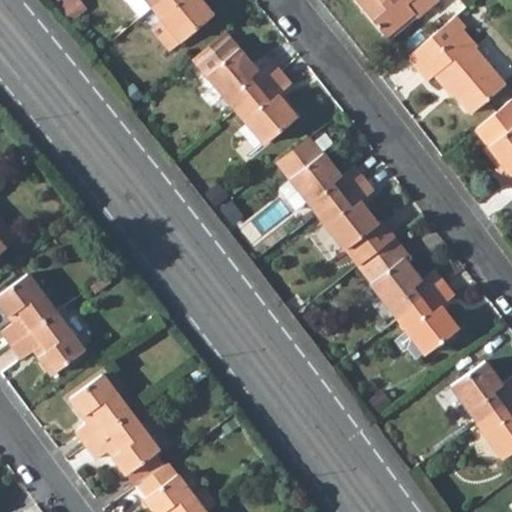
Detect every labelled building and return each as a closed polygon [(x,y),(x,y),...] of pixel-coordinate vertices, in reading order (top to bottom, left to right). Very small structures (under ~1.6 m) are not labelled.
[(147,7),(141,0),(122,0),(136,16),(147,7)] [(155,0),(147,7),(177,42),(209,15),(196,0),(155,0)] [(355,0),(351,4),(383,41),(410,18),(413,22),(435,3),(432,0),(355,0)] [(455,19),(405,61),(424,85),(431,80),(442,93),(444,91),(467,118),(501,90),(471,54),(477,48),(455,19)] [(202,75),(231,110),(276,73),(265,60),(252,71),(233,48),(202,75)] [(276,73),(231,110),(258,144),(290,117),(273,96),(286,85),(276,73)] [(511,109),(508,103),(473,133),(486,150),(481,153),(496,173),(500,169),(509,182),(505,184),(511,193),(511,109)] [(298,195),(312,214),(359,180),(349,167),(336,176),(320,155),(317,156),(308,144),(285,161),(276,167),(298,195)] [(359,180),(312,214),(334,243),(353,266),(386,242),(356,202),(368,192),(359,180)] [(386,242),(353,266),(366,283),(399,258),(386,242)] [(399,258),(366,283),(394,320),(441,285),(430,271),(417,280),(400,257),(399,258)] [(2,332),(13,345),(56,312),(27,274),(0,295),(0,303),(14,322),(2,332)] [(441,285),(394,320),(403,332),(419,354),(420,355),(455,330),(436,307),(449,296),(441,285)] [(56,312),(13,345),(23,359),(35,350),(52,373),(84,350),(56,312)] [(419,354),(403,332),(391,341),(398,352),(402,349),(410,360),(419,354)] [(446,390),(472,426),(511,396),(511,381),(510,379),(496,389),(479,366),(446,390)] [(76,432),(86,445),(130,412),(102,375),(70,399),(88,422),(76,432)] [(511,396),(472,426),(498,462),(511,451),(511,396)] [(130,412),(86,445),(96,459),(108,450),(126,473),(157,449),(130,412)] [(204,511),(215,504),(203,488),(191,497),(166,463),(137,485),(145,497),(143,498),(153,511),(204,511)]
